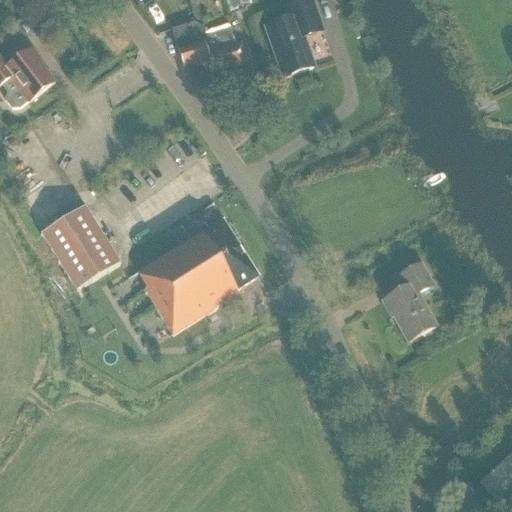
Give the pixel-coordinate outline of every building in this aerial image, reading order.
[(228,0),(233,12),(249,6),(246,0),(228,0)] [(315,71),(305,41),(324,35),(312,0),(307,0),(281,9),(285,21),(263,28),(281,82),(315,71)] [(173,37),(173,38),(183,71),(208,64),(212,76),(247,65),(241,44),(235,46),(229,28),(207,35),(205,30),(203,30),(203,28),(194,30),(193,24),(177,30),(178,35),(173,37)] [(0,88),(1,88),(7,96),(5,103),(11,112),(20,112),(28,105),(54,86),(40,66),(42,65),(32,51),(7,70),(0,61),(0,88)] [(41,237),(76,294),(120,267),(84,210),(41,237)] [(238,296),(236,293),(258,279),(222,222),(138,275),(147,291),(143,293),(172,338),(238,296)] [(421,268),(398,281),(404,293),(382,305),(391,321),(393,320),(408,346),(436,330),(418,298),(433,289),(421,268)] [(511,451),(477,485),(495,504),(511,486),(511,451)]
